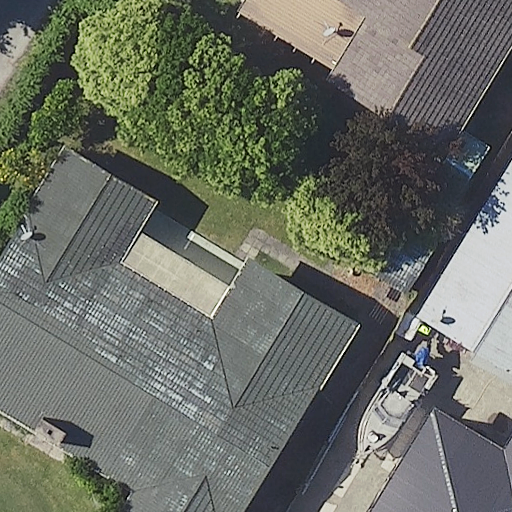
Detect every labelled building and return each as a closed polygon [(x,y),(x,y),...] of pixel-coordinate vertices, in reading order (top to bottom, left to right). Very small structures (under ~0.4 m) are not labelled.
[(511,0),(251,0),(244,13),(339,69),(333,79),(455,152),(511,56),(511,0)] [(480,177),(429,146),(360,262),(411,293),(480,177)] [(0,401),(129,472),(107,511),(253,511),(362,315),(267,263),(263,272),(230,254),(178,225),(185,211),(78,152),(0,293),(0,401)] [(511,163),(421,310),(511,367),(511,163)] [(511,511),(511,406),(438,364),(352,511),(511,511)]
